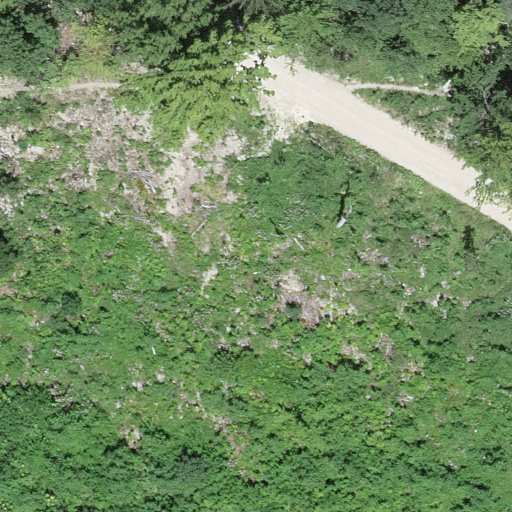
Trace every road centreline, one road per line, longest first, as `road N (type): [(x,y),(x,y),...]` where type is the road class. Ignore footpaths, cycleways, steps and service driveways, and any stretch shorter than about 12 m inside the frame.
road 1 (track): [(511,212),(295,85)]
road 2 (track): [(295,85),(152,0)]
